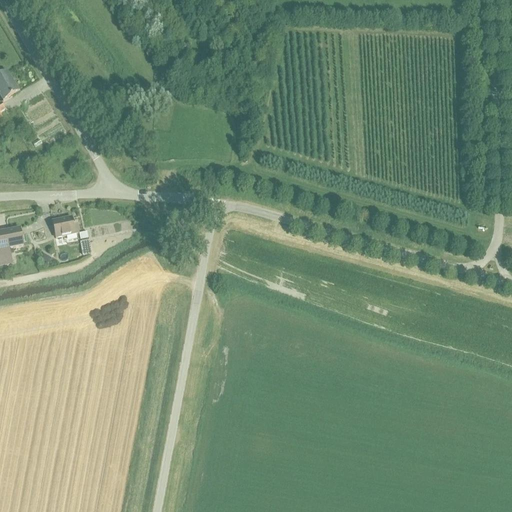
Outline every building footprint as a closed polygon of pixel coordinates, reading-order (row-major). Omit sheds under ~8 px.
[(0,97),(3,103),(19,94),(7,73),(0,77),(0,97)] [(42,94),(31,102),(36,110),(47,102),(42,94)] [(38,141),(32,144),(35,149),(41,145),(38,141)] [(52,223),(55,240),(78,235),(77,226),(73,227),(71,219),(52,223)] [(0,233),(0,267),(12,265),(9,250),(23,247),(20,229),(0,233)] [(88,242),(80,243),(83,257),(91,256),(88,242)] [(41,260),(50,264),(52,258),(44,255),(41,260)]
